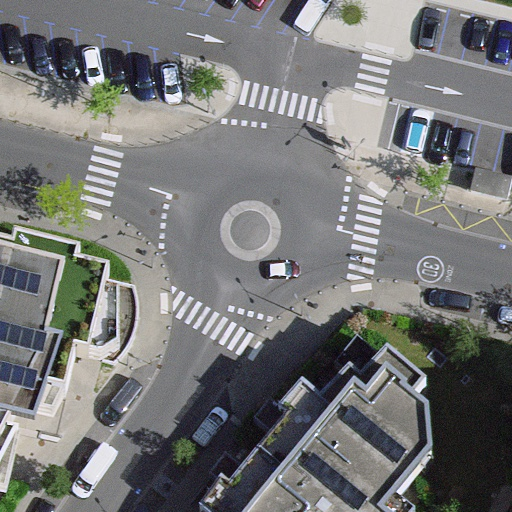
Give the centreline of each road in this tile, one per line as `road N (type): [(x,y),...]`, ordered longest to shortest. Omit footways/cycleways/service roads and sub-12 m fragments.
road 1 (tertiary): [(252,228),(221,328),(95,511)]
road 2 (residential): [(0,147),(104,174),(252,228)]
road 3 (tertiary): [(511,272),(368,236),(252,228)]
